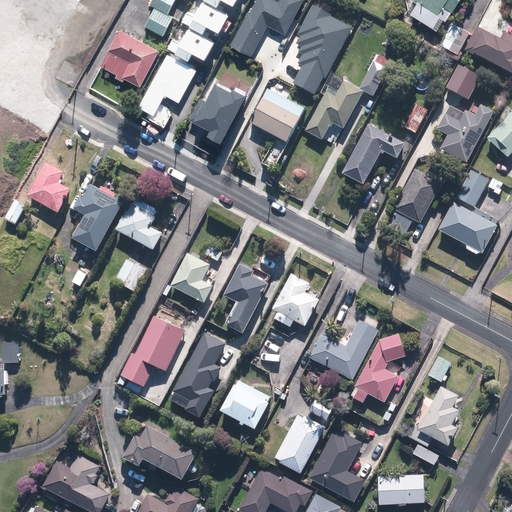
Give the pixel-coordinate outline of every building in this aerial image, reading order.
[(173,0),(153,0),(151,4),(167,13),(173,0)] [(203,0),(203,1),(216,8),(221,0),(233,8),(237,0),(203,0)] [(271,0),(254,0),(230,48),(250,58),(267,25),(286,35),(303,0),(279,0),(278,3),(271,0)] [(452,12),(459,0),(406,0),(411,15),(432,29),(439,17),(445,21),(451,11),(452,12)] [(204,3),(190,28),(203,35),(207,28),(220,35),(230,18),(204,3)] [(293,83),(313,94),(322,77),(325,78),(352,29),(312,7),(297,35),(301,37),(298,42),(303,45),(300,51),(304,53),(298,63),(303,66),(293,83)] [(172,18),(155,9),(146,27),(163,35),(172,18)] [(472,34),(453,25),(441,49),(461,58),(472,34)] [(477,28),(465,51),(511,76),(511,37),(505,33),(501,41),(477,28)] [(188,29),(174,54),(188,61),(192,54),(205,61),(214,44),(188,29)] [(159,51),(120,30),(101,66),(140,86),(159,51)] [(167,55),(139,108),(153,115),(164,95),(179,104),(197,71),(167,55)] [(376,58),(360,90),(374,98),(391,66),(376,58)] [(480,78),(459,66),(446,88),(467,100),(480,78)] [(322,141),(332,123),(343,129),(362,93),(344,84),(336,98),(327,93),(306,132),(322,141)] [(207,137),(220,144),(245,98),(232,91),(231,93),(215,85),(206,103),(200,100),(189,120),(210,132),(207,137)] [(268,91),(250,124),(288,144),(306,110),(268,91)] [(416,135),(430,110),(414,101),(400,126),(416,135)] [(466,163),(493,112),(480,105),(475,115),(464,110),(463,113),(451,107),(438,130),(448,135),(440,149),(466,163)] [(511,112),(487,139),(507,157),(511,152),(511,112)] [(404,145),(368,126),(342,175),(364,186),(382,150),(397,158),(404,145)] [(46,163),(28,197),(58,213),(71,190),(58,184),(64,173),(46,163)] [(420,224),(441,183),(415,170),(394,210),(395,211),(388,226),(405,235),(412,220),(420,224)] [(475,206),(488,181),(471,171),(458,197),(475,206)] [(497,181),(493,189),(505,195),(509,187),(497,181)] [(97,251),(123,203),(90,185),(77,210),(86,215),(73,239),(97,251)] [(130,204),(116,230),(153,250),(162,234),(150,227),(155,217),(152,215),(155,210),(136,199),(133,206),(130,204)] [(16,224),(25,207),(15,201),(6,218),(16,224)] [(453,203),(438,230),(482,253),(496,226),(453,203)] [(206,244),(202,253),(218,261),(222,252),(206,244)] [(188,254),(171,286),(204,303),(213,286),(202,281),(210,265),(188,254)] [(135,264),(127,260),(116,281),(124,285),(135,264)] [(124,286),(135,292),(147,270),(136,264),(124,286)] [(243,333),(268,284),(251,276),(253,272),(239,265),(224,295),(239,303),(228,325),(243,333)] [(310,284),(292,274),(272,309),(303,326),(318,300),(305,293),(310,284)] [(136,355),(132,353),(121,375),(145,387),(155,366),(166,372),(185,331),(154,317),(136,355)] [(322,335),(310,358),(352,380),(378,331),(360,322),(346,347),(322,335)] [(225,344),(205,333),(174,391),(190,400),(185,410),(199,417),(214,391),(208,387),(212,379),(214,380),(221,368),(214,365),(225,344)] [(370,395),(371,395),(384,402),(398,377),(384,370),(388,362),(405,357),(398,334),(379,340),(354,387),(355,387),(351,396),(363,402),(367,394),(370,395)] [(20,342),(4,342),(3,365),(20,365),(20,342)] [(441,382),(451,363),(438,357),(429,375),(441,382)] [(234,385),(220,411),(254,429),(268,403),(267,403),(269,398),(239,381),(236,386),(234,385)] [(458,397),(441,388),(419,428),(412,424),(406,435),(426,446),(432,436),(447,445),(456,428),(450,425),(458,411),(452,408),(458,397)] [(301,473),(325,427),(304,417),(303,418),(298,416),(276,457),(281,460),(280,462),(301,473)] [(147,426),(140,438),(135,436),(124,457),(139,466),(144,458),(183,479),(197,453),(147,426)] [(344,438),(333,432),(309,478),(354,501),(365,481),(347,472),(362,444),(345,435),(344,438)] [(418,445),(413,454),(434,465),(439,456),(418,445)] [(57,462),(44,486),(91,511),(99,511),(110,494),(91,484),(100,467),(79,456),(71,469),(57,462)] [(283,480),(262,469),(241,511),(242,511),(264,511),(270,503),(287,511),(295,511),(300,504),(305,506),(313,492),(284,478),(283,480)] [(378,477),(379,504),(423,502),(422,476),(378,477)] [(148,494),(138,511),(191,511),(198,500),(177,488),(168,505),(148,494)] [(338,511),(341,507),(316,495),(307,511),(338,511)]
